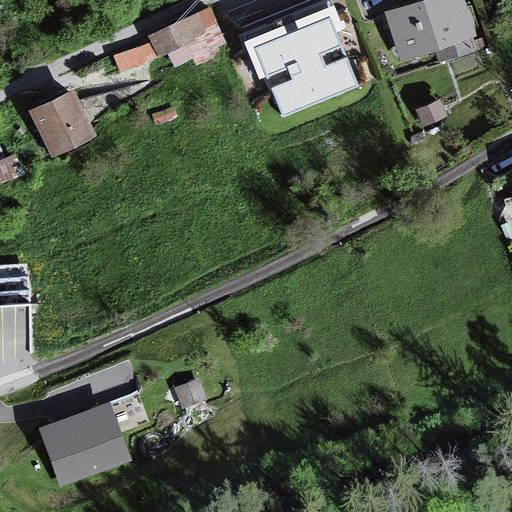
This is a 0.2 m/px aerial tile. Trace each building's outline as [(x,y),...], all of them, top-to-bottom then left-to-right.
[(334,0),(292,0),(238,22),(258,74),(296,60),(299,70),(322,61),(319,53),(351,41),(334,0)] [(461,0),(418,0),(383,12),(401,63),(435,52),(439,62),(479,49),(461,0)] [(207,11),(144,35),(154,58),(163,53),(169,67),(186,60),(192,65),(199,59),(204,64),(219,41),(207,11)] [(73,89),(27,107),(47,156),(89,136),(73,89)] [(419,100),(421,115),(443,111),(441,97),(419,100)] [(0,177),(22,168),(7,129),(0,131),(0,177)] [(0,351),(29,351),(27,266),(0,266),(0,351)] [(198,375),(172,385),(181,407),(207,397),(198,375)] [(107,393),(34,419),(57,485),(130,460),(107,393)]
